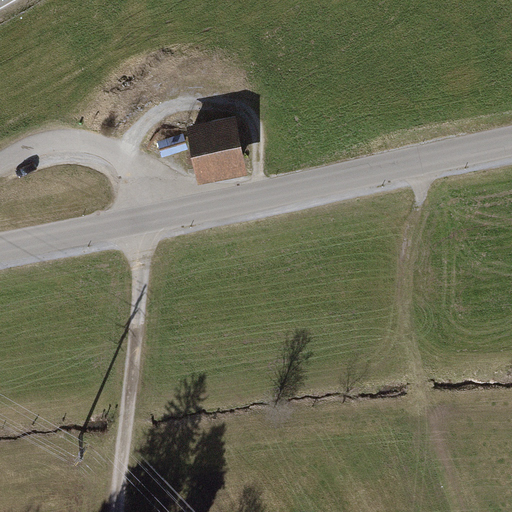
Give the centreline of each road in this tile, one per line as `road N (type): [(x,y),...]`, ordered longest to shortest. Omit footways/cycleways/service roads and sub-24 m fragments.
road 1 (tertiary): [(145,220),(511,144)]
road 2 (track): [(116,511),(145,220)]
road 3 (unclassified): [(145,220),(135,176),(108,150),(55,142),(0,164)]
road 4 (tertiary): [(0,251),(145,220)]
